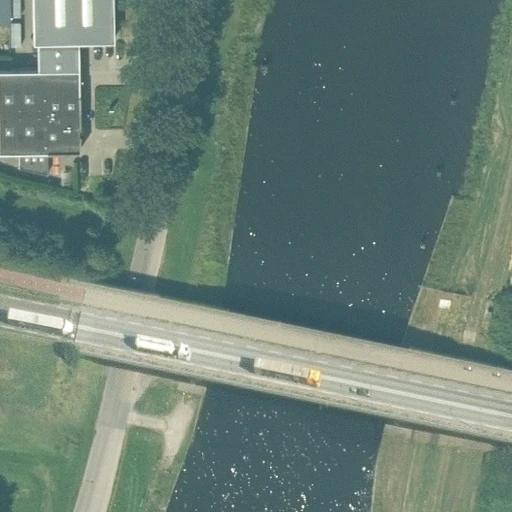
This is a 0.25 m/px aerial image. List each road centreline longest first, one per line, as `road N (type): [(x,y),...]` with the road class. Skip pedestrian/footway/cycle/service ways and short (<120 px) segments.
road 1 (secondary): [(511,418),(0,310)]
road 2 (unclassified): [(123,357),(192,0)]
road 3 (unclassified): [(123,357),(89,511)]
